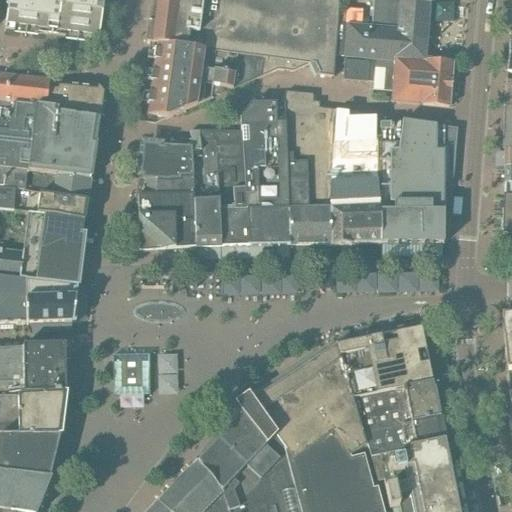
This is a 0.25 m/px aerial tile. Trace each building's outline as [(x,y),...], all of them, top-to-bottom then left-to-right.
[(8,0),(4,30),(98,42),(103,0),(8,0)] [(152,0),(147,44),(156,45),(263,59),(261,78),(277,71),(283,72),(284,69),(291,70),(290,73),(292,73),(309,66),(315,78),(319,76),(333,78),(335,58),(337,25),(339,0),(152,0)] [(376,26),(376,29),(359,27),(360,5),(339,3),(337,25),(335,58),(395,62),(395,60),(424,63),(429,0),(387,0),(387,1),(374,0),(372,26),(376,26)] [(434,3),(434,41),(451,41),(451,4),(434,3)] [(263,59),(156,45),(147,117),(168,120),(211,101),(212,88),(233,91),(261,78),(263,59)] [(395,60),(395,62),(392,102),(422,105),(422,106),(449,108),(450,90),(451,90),(452,83),(451,82),(453,65),(424,63),(395,60)] [(369,64),(344,62),(342,82),(367,84),(369,64)] [(48,87),(49,83),(0,77),(0,132),(8,134),(11,118),(14,104),(45,109),(45,108),(63,112),(99,116),(103,94),(98,88),(59,84),(58,88),(48,87)] [(285,104),(289,248),(330,247),(328,194),(333,142),(335,111),(319,109),(319,104),(312,103),(313,96),(285,93),(285,104)] [(95,145),(99,116),(63,112),(45,108),(45,109),(14,104),(11,118),(8,134),(58,139),(95,145)] [(248,249),(289,248),(285,104),(250,105),(240,120),(240,122),(241,122),(241,129),(240,129),(240,133),(241,133),(242,136),(241,136),(245,201),(248,249)] [(379,196),(381,245),(443,245),(443,180),(448,180),(449,179),(451,179),(451,178),(452,178),(452,177),(452,176),(455,138),(447,138),(447,129),(376,119),(375,141),(377,196),(379,196)] [(53,176),(90,181),(95,145),(58,139),(8,134),(0,132),(0,171),(53,177),(53,176)] [(192,149),(193,179),(195,250),(248,249),(245,201),(241,136),(242,136),(241,133),(240,133),(191,132),(192,149)] [(358,246),(381,245),(379,208),(379,196),(377,196),(375,141),(354,141),(354,147),(345,147),(345,141),(333,142),(328,194),(330,247),(358,247),(358,246)] [(145,149),(142,180),(169,182),(169,181),(178,182),(179,182),(179,179),(193,179),(192,149),(164,148),(164,151),(145,149)] [(511,151),(504,152),(503,170),(511,169),(511,151)] [(511,169),(503,170),(503,186),(511,186),(511,169)] [(87,202),(90,181),(53,176),(53,177),(0,171),(0,190),(24,192),(53,198),(87,202)] [(195,250),(193,179),(179,179),(179,182),(178,182),(179,215),(138,218),(138,245),(140,245),(147,252),(147,253),(195,250)] [(169,182),(142,180),(142,182),(139,181),(137,198),(138,218),(179,215),(178,182),(169,181),(169,182)] [(511,186),(503,186),(502,237),(511,237),(511,186)] [(84,222),(87,202),(53,198),(24,192),(0,190),(0,211),(44,215),(54,216),(84,222)] [(44,215),(38,256),(0,251),(0,277),(36,282),(78,286),(84,236),(82,236),(84,222),(54,216),(44,215)] [(222,295),(220,276),(189,278),(190,298),(222,295)] [(78,286),(36,282),(0,277),(0,326),(72,324),(77,294),(78,286)] [(511,314),(501,316),(508,395),(511,395),(511,314)] [(353,400),(432,384),(421,331),(420,331),(420,330),(381,338),(381,336),(371,338),(371,339),(337,345),(337,346),(353,400)] [(283,447),(291,460),(332,433),(348,457),(350,456),(367,445),(364,435),(353,400),(337,346),(336,347),(251,402),(252,404),(262,419),(280,443),(283,447)] [(22,348),(0,349),(0,396),(21,395),(65,395),(64,347),(22,347),(22,348)] [(149,396),(148,356),(112,356),(113,396),(149,396)] [(432,384),(353,400),(364,435),(439,419),(432,384)] [(55,436),(60,437),(65,395),(21,395),(0,396),(0,437),(7,437),(55,436)] [(439,419),(364,435),(371,458),(380,456),(443,443),(439,419)] [(240,424),(237,421),(235,423),(212,447),(196,464),(223,492),(222,494),(228,511),(385,511),(379,488),(373,490),(364,455),(351,459),(350,456),(348,457),(332,433),(291,460),(283,447),(279,452),(287,481),(297,486),(301,501),(306,503),(313,501),(316,511),(271,511),(273,510),(262,469),(269,462),(257,446),(240,424)] [(0,457),(55,459),(60,437),(55,436),(7,437),(0,437),(0,457)] [(457,511),(447,461),(443,443),(380,456),(382,463),(389,461),(390,466),(387,467),(389,474),(392,473),(399,511),(457,511)] [(380,456),(371,458),(378,482),(384,481),(381,466),(383,465),(382,463),(380,456)] [(0,473),(50,480),(55,459),(0,457),(0,473)] [(196,464),(157,504),(164,511),(228,511),(222,494),(223,492),(196,464)] [(0,511),(36,511),(50,480),(0,473),(0,511)]
